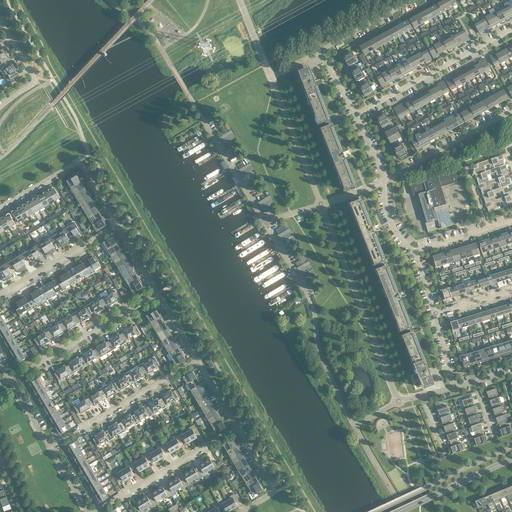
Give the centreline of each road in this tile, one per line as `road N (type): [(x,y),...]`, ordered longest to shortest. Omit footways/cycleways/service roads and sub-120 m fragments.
road 1 (unclassified): [(398,402),(321,206)]
road 2 (residential): [(354,113),(511,29)]
road 3 (residential): [(9,379),(157,294)]
road 4 (residential): [(50,445),(196,360)]
road 5 (residential): [(93,511),(236,427)]
road 6 (residential): [(0,208),(79,162),(116,225)]
road 7 (residential): [(405,511),(355,426),(398,402)]
road 8 (residential): [(385,180),(511,111)]
road 9 (unclassified): [(321,206),(270,77)]
road 10 (residential): [(0,295),(116,225)]
road 11 (secondary): [(397,511),(511,458)]
road 12 (residential): [(202,120),(265,223)]
